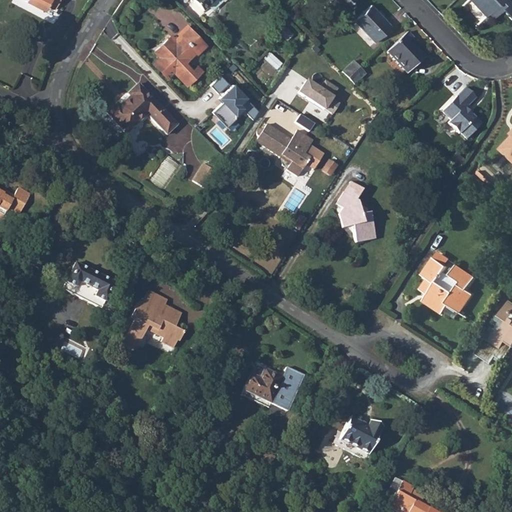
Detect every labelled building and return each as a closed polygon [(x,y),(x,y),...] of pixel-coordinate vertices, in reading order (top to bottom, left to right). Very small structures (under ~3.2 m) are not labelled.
[(30,0),(47,9),(48,6),(50,7),(55,0),(30,0)] [(55,0),(50,7),(55,10),(59,0),(55,0)] [(188,0),(200,13),(213,0),(188,0)] [(329,0),(342,13),(355,0),(329,0)] [(511,13),(508,8),(511,4),(511,0),(468,0),(466,3),(482,20),(485,17),(489,22),(498,13),(507,23),(511,17),(511,13)] [(369,8),(352,24),(373,46),(389,30),(369,8)] [(149,67),(159,78),(166,71),(169,75),(182,89),(191,80),(187,76),(179,67),(191,56),(200,48),(186,32),(170,47),(164,42),(150,55),(155,61),(149,67)] [(405,35),(384,56),(405,78),(422,61),(408,46),(412,42),(405,35)] [(351,66),(340,77),(346,83),(357,72),(351,66)] [(357,72),(346,83),(352,89),(363,78),(357,72)] [(220,76),(209,86),(220,97),(207,109),(226,127),(242,114),(250,121),(258,112),(220,76)] [(306,82),(298,94),(324,110),(333,116),(340,104),(333,99),(338,90),(325,82),(319,89),(306,82)] [(111,105),(101,115),(120,135),(141,116),(160,137),(171,127),(132,86),(122,96),(124,99),(114,108),(111,105)] [(461,116),(457,111),(461,107),(468,101),(462,95),(438,117),(446,126),(443,129),(454,141),(456,139),(461,145),(476,131),(461,116)] [(184,118),(179,124),(189,130),(193,124),(184,118)] [(256,138),(253,142),(287,165),(283,171),(294,178),(311,154),(306,150),(310,143),(294,132),(288,141),(265,125),(261,129),(260,129),(257,129),(254,130),(254,133),(254,136),(256,138)] [(511,141),(499,154),(511,166),(511,141)] [(187,184),(200,193),(212,176),(199,168),(187,184)] [(347,184),(331,207),(335,231),(348,247),(370,242),(365,216),(356,217),(354,205),(352,203),(359,192),(347,184)] [(0,214),(11,221),(22,200),(9,194),(5,202),(0,198),(0,214)] [(426,279),(419,290),(426,294),(422,301),(441,315),(447,305),(459,313),(471,295),(466,291),(474,279),(455,266),(449,276),(458,283),(451,293),(436,282),(446,267),(433,258),(421,275),(426,279)] [(69,268),(56,294),(95,313),(108,286),(69,268)] [(128,323),(117,347),(131,353),(141,332),(150,336),(151,333),(159,337),(155,344),(168,350),(172,342),(175,343),(179,334),(170,329),(176,317),(159,308),(162,303),(142,294),(135,308),(131,307),(124,321),(128,323)] [(482,350),(494,358),(496,354),(504,359),(511,345),(511,299),(509,298),(498,314),(506,319),(497,333),(494,331),(482,350)] [(242,383),(237,396),(265,408),(280,376),(260,368),(256,378),(247,374),(242,383)] [(348,415),(337,438),(334,443),(363,457),(366,452),(380,424),(369,418),(366,423),(348,415)] [(391,492),(386,504),(401,511),(440,511),(425,504),(427,501),(418,497),(420,493),(409,487),(410,485),(398,479),(391,492)]
